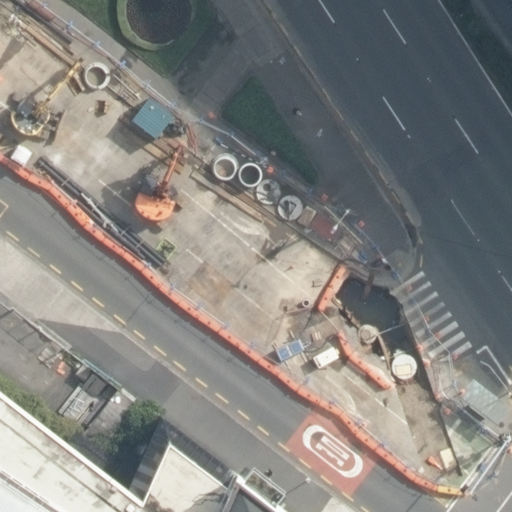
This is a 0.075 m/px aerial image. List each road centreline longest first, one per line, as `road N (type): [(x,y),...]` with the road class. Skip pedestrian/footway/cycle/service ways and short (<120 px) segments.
road 1 (tertiary): [(210,277),(505,511)]
road 2 (primary): [(210,277),(342,305),(392,303),(459,253),(476,210),(470,182)]
road 3 (tertiary): [(0,117),(210,277)]
road 4 (primary): [(470,182),(372,0)]
